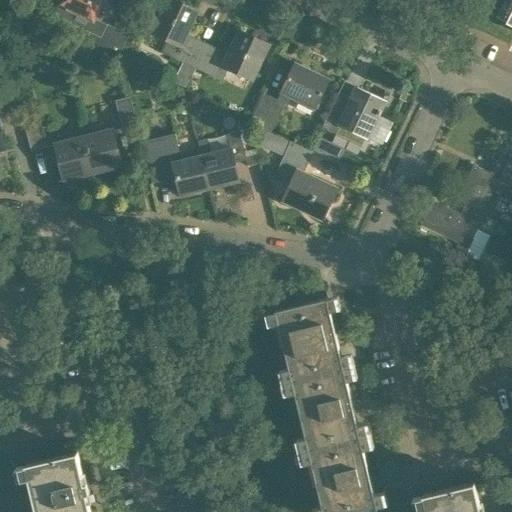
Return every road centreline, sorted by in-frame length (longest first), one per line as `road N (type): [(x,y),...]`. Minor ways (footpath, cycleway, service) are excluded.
road 1 (residential): [(153,511),(134,435),(98,404),(61,218)]
road 2 (residential): [(363,250),(329,258),(61,218)]
road 3 (residential): [(511,444),(443,460),(427,451),(384,275),(363,250)]
road 4 (residential): [(363,250),(456,62)]
road 5 (unclassified): [(456,62),(325,0)]
